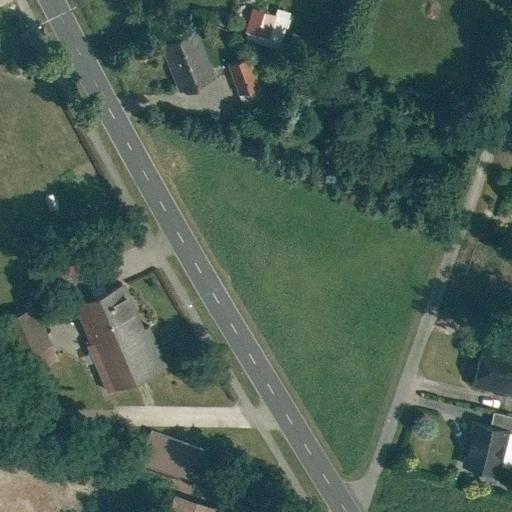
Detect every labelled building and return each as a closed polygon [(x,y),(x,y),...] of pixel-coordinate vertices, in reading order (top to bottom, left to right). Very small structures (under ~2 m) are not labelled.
[(278,14),(252,7),(245,35),(271,42),(278,14)] [(197,31),(162,43),(178,89),(212,78),(197,31)] [(296,33),(292,49),(313,53),(316,37),(296,33)] [(249,56),(227,62),(235,95),(257,89),(249,56)] [(54,265),(60,279),(86,268),(80,254),(54,265)] [(135,280),(78,303),(113,389),(170,365),(135,280)] [(511,346),(483,340),(474,382),(511,390),(511,356),(511,349),(511,346)] [(511,414),(496,411),(492,425),(511,429),(511,414)] [(468,465),(502,473),(511,430),(511,429),(492,425),(478,422),(468,465)] [(157,428),(145,463),(215,488),(227,453),(157,428)] [(171,511),(219,511),(221,506),(178,492),(171,511)]
